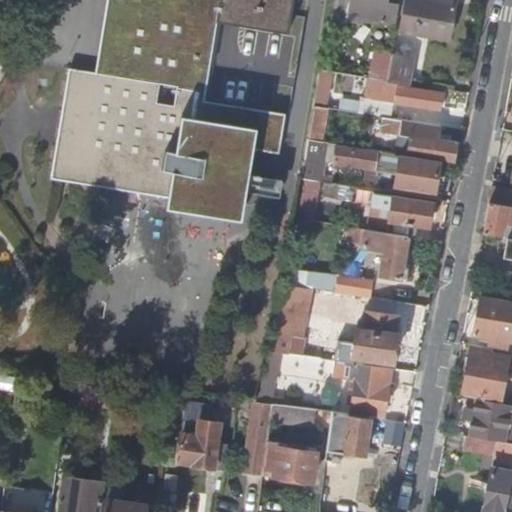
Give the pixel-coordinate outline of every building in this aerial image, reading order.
[(69,70),(51,179),(98,187),(102,159),(145,166),(141,193),(176,199),(175,209),(230,217),(241,147),(251,148),(278,152),(283,115),(203,101),(216,21),(219,0),(106,0),(94,74),(69,70)] [(219,0),(216,21),(244,26),(248,0),(219,0)] [(248,0),(244,26),(286,33),(291,0),(248,0)] [(394,24),(398,0),(350,0),(348,16),(394,24)] [(431,0),(404,0),(400,29),(448,38),(454,4),(431,0)] [(375,47),(369,77),(384,80),(388,53),(389,49),(375,47)] [(388,53),(384,80),(406,83),(410,63),(405,62),(406,56),(388,53)] [(319,72),(317,101),(329,102),(330,73),(319,72)] [(369,77),(368,77),(365,96),(380,99),(394,101),(439,108),(441,93),(409,88),(410,84),(406,83),(384,80),(369,77)] [(394,101),(380,99),(379,105),(376,115),(390,117),(394,101)] [(348,100),(346,110),(376,115),(379,105),(348,100)] [(401,119),(400,123),(438,129),(439,125),(401,119)] [(438,129),(400,123),(400,124),(380,121),(377,139),(398,142),(400,128),(410,130),(406,154),(453,161),(456,142),(437,138),(438,129)] [(321,141),(307,139),(306,139),(299,177),(313,180),(315,180),(319,158),(321,141)] [(335,143),(321,141),(319,158),(333,160),(335,146),(335,143)] [(335,146),(333,160),(333,162),(374,168),(377,152),(335,146)] [(241,147),(230,217),(239,218),(245,184),(247,174),(251,148),(241,147)] [(393,155),(393,152),(381,150),(378,167),(391,169),(392,163),(393,155)] [(438,162),(393,155),(392,163),(398,164),(397,170),(394,187),(433,192),(438,162)] [(98,187),(141,193),(145,166),(102,159),(98,187)] [(251,175),(250,185),(249,193),(278,197),(281,180),(251,175)] [(313,180),(299,177),(296,196),(309,198),(313,180)] [(511,190),(491,187),(488,202),(511,206),(511,190)] [(397,195),(393,222),(432,228),(436,202),(397,195)] [(309,198),(296,196),(292,217),(306,219),(309,198)] [(482,233),(501,236),(502,231),(511,232),(511,206),(488,202),(482,233)] [(406,235),(348,226),(345,244),(382,250),(378,274),(400,277),(400,276),(405,277),(408,258),(403,257),(406,235)] [(511,237),(506,237),(503,257),(511,258),(511,237)] [(338,275),(336,292),(368,297),(370,280),(338,275)] [(311,288),(280,283),(267,351),(288,353),(322,358),(323,340),(302,336),(311,288)] [(511,302),(480,296),(473,334),(510,341),(511,332),(511,302)] [(366,310),(364,329),(354,327),(351,350),(345,349),(344,355),(390,361),(394,334),(393,334),(395,314),(366,310)] [(288,353),(267,351),(263,370),(285,372),(288,353)] [(469,353),(462,391),(499,398),(508,354),(491,351),(490,356),(469,353)] [(391,368),(350,362),(347,379),(353,380),(350,410),(383,415),(391,368)] [(116,395),(118,384),(98,382),(96,392),(116,395)] [(477,400),(471,431),(503,437),(509,405),(477,400)] [(272,403),(257,401),(252,401),(243,471),(262,473),(263,469),(267,440),(270,418),(272,403)] [(301,407),(272,403),(270,418),(299,422),(301,407)] [(370,417),(331,411),(326,450),(364,455),(365,450),(372,451),(374,438),(367,438),(370,417)] [(193,419),(193,424),(182,422),(178,462),(213,466),(219,423),(193,419)] [(507,511),(503,511),(511,464),(511,442),(465,434),(463,448),(494,453),(482,511),(507,511)] [(267,440),(263,469),(273,470),(272,475),(292,478),(296,448),(289,447),(289,445),(287,443),(267,440)] [(296,448),(292,478),(311,481),(316,452),(315,450),(312,446),(308,445),(303,447),(302,449),(296,448)] [(99,511),(104,482),(64,477),(61,498),(59,498),(58,501),(61,501),(59,511),(99,511)] [(108,477),(103,511),(142,511),(144,504),(120,501),(123,479),(108,477)]
